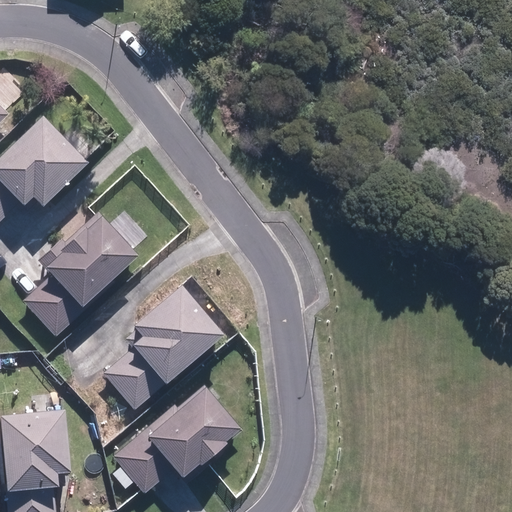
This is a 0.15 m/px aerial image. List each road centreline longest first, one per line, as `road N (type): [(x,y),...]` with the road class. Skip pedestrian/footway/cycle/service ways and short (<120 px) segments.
road 1 (residential): [(282,304),(266,257),(113,57),(35,17),(0,17)]
road 2 (residential): [(267,511),(289,476),(296,422),(282,304)]
